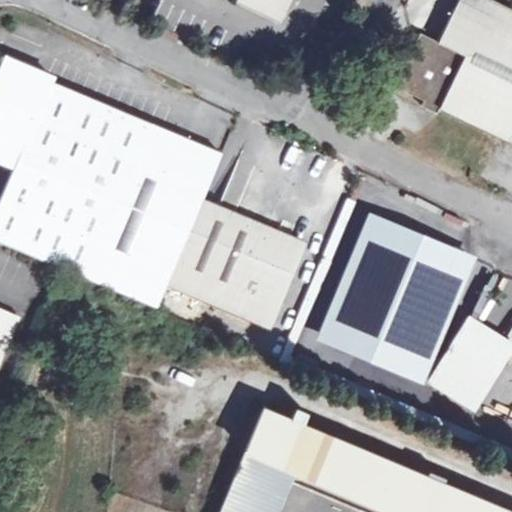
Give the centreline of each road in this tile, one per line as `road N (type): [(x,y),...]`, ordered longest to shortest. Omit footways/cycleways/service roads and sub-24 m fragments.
road 1 (unclassified): [(54,0),(290,110)]
road 2 (unclassified): [(290,110),(511,213)]
road 3 (unclassified): [(290,110),(371,28),(385,0)]
